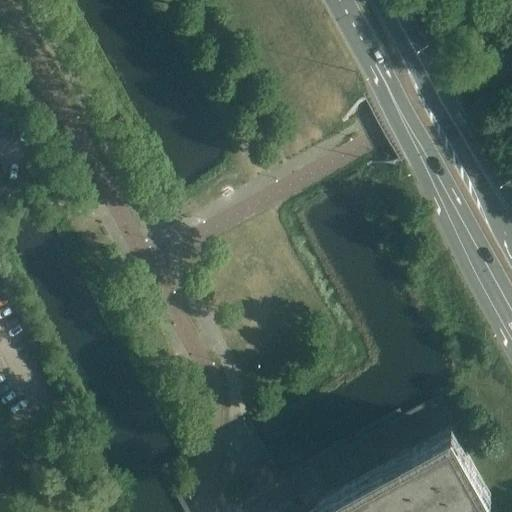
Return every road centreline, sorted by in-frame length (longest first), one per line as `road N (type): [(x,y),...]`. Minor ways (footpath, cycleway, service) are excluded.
road 1 (secondary): [(339,0),(511,314)]
road 2 (secondary): [(511,236),(384,0)]
road 3 (residential): [(262,511),(426,423)]
